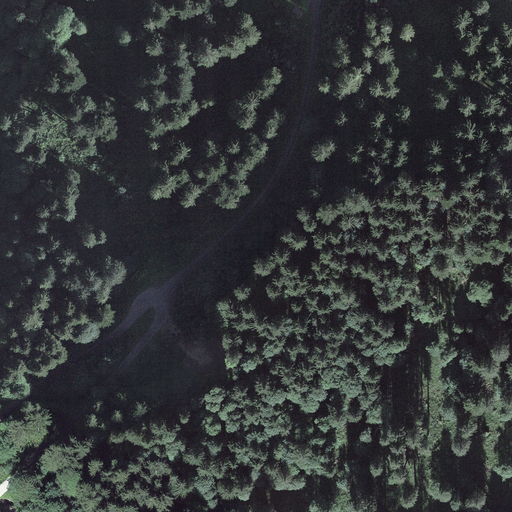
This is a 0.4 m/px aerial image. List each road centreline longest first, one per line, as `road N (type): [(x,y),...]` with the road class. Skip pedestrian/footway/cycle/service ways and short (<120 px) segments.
road 1 (track): [(157,302),(255,205),(284,160),(303,109),(321,0)]
road 2 (track): [(0,490),(92,402),(157,324),(157,302)]
road 3 (track): [(0,416),(142,304),(157,302)]
